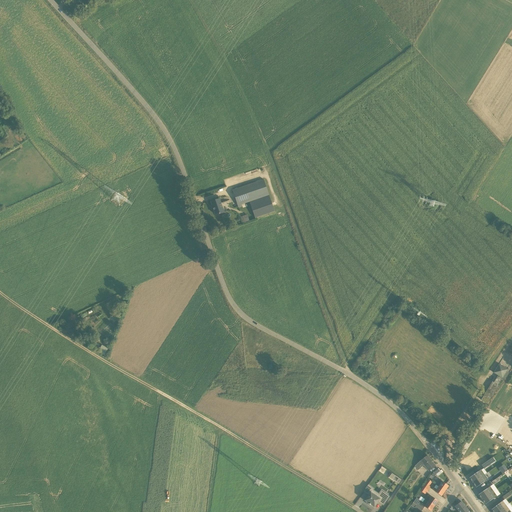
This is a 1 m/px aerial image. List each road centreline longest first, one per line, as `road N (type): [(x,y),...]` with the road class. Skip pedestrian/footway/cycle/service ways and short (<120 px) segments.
road 1 (tertiary): [(459,487),(405,414),(232,302),(161,123),(51,0)]
road 2 (track): [(352,506),(0,291)]
road 3 (track): [(347,371),(273,165),(190,0)]
